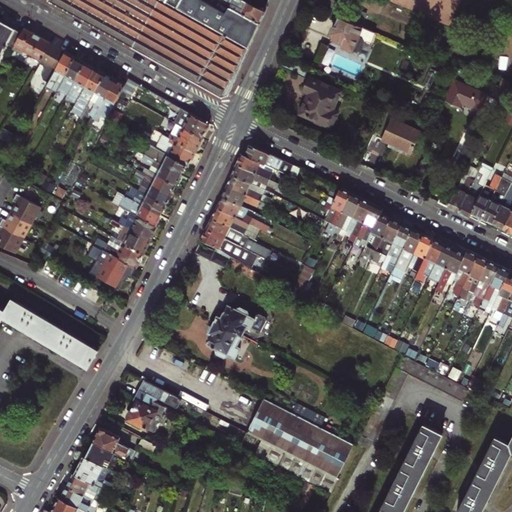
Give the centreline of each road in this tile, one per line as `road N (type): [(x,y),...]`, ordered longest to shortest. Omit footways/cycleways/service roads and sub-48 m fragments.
road 1 (tertiary): [(238,122),(34,491)]
road 2 (residential): [(511,254),(238,122)]
road 3 (tertiary): [(20,0),(238,122)]
road 4 (tertiary): [(289,0),(238,122)]
